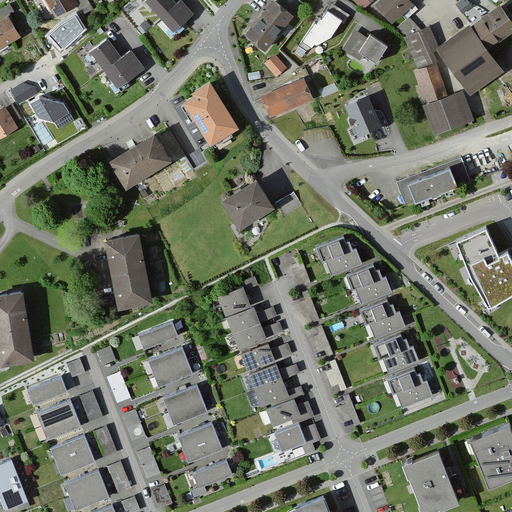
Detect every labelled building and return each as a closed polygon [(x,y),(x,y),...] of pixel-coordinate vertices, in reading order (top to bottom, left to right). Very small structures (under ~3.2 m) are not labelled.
[(73,0),(42,0),(54,17),(76,5),(73,0)] [(172,0),(146,0),(174,31),(192,14),(179,0),(175,4),(172,0)] [(371,0),(352,0),(361,9),(371,0)] [(412,6),(406,0),(379,0),(374,6),(391,24),(403,12),(404,14),(412,6)] [(292,17),(271,1),(244,35),(264,52),(292,17)] [(349,15),(332,5),(322,20),(320,19),(317,24),(314,22),(298,48),(305,52),(331,38),(341,22),(343,23),(349,15)] [(511,23),(499,5),(438,49),(470,93),(502,70),(487,50),(511,31),(511,23)] [(85,29),(76,15),(58,23),(46,36),(60,52),(85,29)] [(6,18),(0,21),(0,49),(19,38),(6,18)] [(427,27),(419,31),(409,18),(396,29),(403,37),(402,38),(416,68),(440,58),(427,27)] [(386,45),(370,35),(367,39),(354,31),(342,49),(359,60),(363,54),(375,62),(386,45)] [(108,37),(91,49),(117,87),(143,69),(130,50),(121,56),(108,37)] [(285,67),(273,54),(263,64),(276,77),(285,67)] [(444,90),(436,63),(413,70),(418,86),(415,87),(418,98),(444,90)] [(238,127),(210,76),(188,89),(189,91),(185,94),(188,99),(181,103),(191,120),(196,118),(213,147),(233,136),(230,132),(238,127)] [(311,100),(302,77),(259,95),(269,118),(311,100)] [(19,102),(36,94),(29,79),(12,87),(19,102)] [(473,120),(462,90),(422,104),(432,134),(473,120)] [(367,95),(346,104),(358,134),(380,125),(367,95)] [(39,96),(29,102),(39,119),(54,123),(70,114),(63,103),(39,96)] [(3,105),(0,107),(0,137),(17,127),(3,105)] [(170,158),(153,131),(107,158),(123,186),(170,158)] [(469,181),(461,158),(395,182),(404,206),(469,181)] [(272,207),(254,178),(220,199),(238,228),(272,207)] [(299,206),(292,194),(275,204),(282,216),(299,206)] [(498,253),(486,226),(456,241),(487,306),(511,292),(511,260),(507,249),(498,253)] [(151,301),(139,231),(103,237),(116,307),(151,301)] [(329,276),(362,263),(356,247),(353,248),(349,239),(346,241),(343,234),(312,245),(320,265),(324,263),(329,276)] [(310,283),(298,253),(293,256),(295,263),(289,265),(294,281),(301,278),(304,286),(310,283)] [(358,304),(392,292),(386,276),(382,277),(379,268),(375,270),(372,262),(342,274),(349,294),(354,292),(358,304)] [(256,284),(253,277),(244,281),(247,288),(256,284)] [(250,305),(242,286),(217,296),(225,315),(250,305)] [(0,362),(32,358),(22,289),(0,292),(0,362)] [(319,320),(307,290),(301,293),(304,300),(298,302),(303,318),(310,315),(312,323),(319,320)] [(371,340),(405,327),(399,311),(396,313),(392,303),(388,305),(385,298),(355,309),(362,329),(367,327),(371,340)] [(275,316),(271,306),(256,313),(253,305),(225,317),(238,349),(281,331),(277,322),(262,328),(260,322),(275,316)] [(171,321),(138,335),(144,349),(177,335),(171,321)] [(332,355),(320,325),(315,327),(317,334),(311,337),(316,352),(323,350),(326,357),(332,355)] [(386,375),(419,362),(413,346),(410,347),(406,338),(402,340),(400,333),(369,344),(377,364),(381,362),(386,375)] [(270,350),(267,342),(239,353),(246,371),(289,354),(285,344),(270,350)] [(114,361),(109,347),(96,352),(101,365),(114,361)] [(181,347),(147,360),(158,387),(192,374),(181,347)] [(84,372),(79,358),(66,363),(71,377),(84,372)] [(345,390),(334,360),(328,362),(331,369),(324,372),(330,387),(336,385),(339,392),(345,390)] [(278,370),(275,363),(247,373),(260,406),(288,395),(281,378),(296,372),(293,364),(278,370)] [(400,410),(434,397),(428,381),(424,382),(421,373),(417,375),(414,368),(384,379),(391,399),(396,397),(400,410)] [(130,399),(119,372),(106,377),(116,404),(130,399)] [(60,375),(27,389),(33,403),(66,389),(60,375)] [(302,384),(291,387),(293,394),(304,392),(302,384)] [(195,386),(163,398),(172,423),(205,411),(195,386)] [(102,417),(92,390),(78,396),(89,423),(102,417)] [(359,425),(347,395),(342,397),(344,404),(338,407),(343,422),(350,420),(353,427),(359,425)] [(299,416),(293,398),(265,409),(272,426),(299,416)] [(69,399),(35,413),(46,439),(80,426),(69,399)] [(145,436),(134,410),(120,415),(131,442),(145,436)] [(511,475),(511,431),(508,422),(468,438),(487,486),(511,475)] [(221,448),(211,423),(178,436),(188,461),(221,448)] [(300,429),(297,424),(273,433),(280,451),(300,444),(304,456),(315,452),(312,444),(320,441),(313,424),(300,429)] [(116,452),(105,426),(91,431),(102,458),(116,452)] [(82,436),(50,448),(59,473),(91,461),(82,436)] [(159,473),(148,448),(135,453),(145,479),(159,473)] [(459,501),(438,450),(413,460),(412,458),(401,462),(408,477),(409,477),(420,503),(417,504),(420,511),(426,511),(439,507),(439,509),(459,501)] [(27,501),(11,459),(0,463),(0,498),(4,510),(6,509),(7,511),(16,511),(29,507),(26,502),(27,501)] [(230,473),(224,460),(192,474),(198,487),(230,473)] [(129,487),(119,461),(106,466),(116,492),(129,487)] [(106,495),(96,470),(63,483),(73,508),(106,495)] [(169,499),(163,485),(150,490),(156,505),(169,499)] [(329,511),(323,495),(290,508),(292,511),(329,511)] [(136,511),(139,511),(133,496),(120,502),(124,511),(136,511)]
